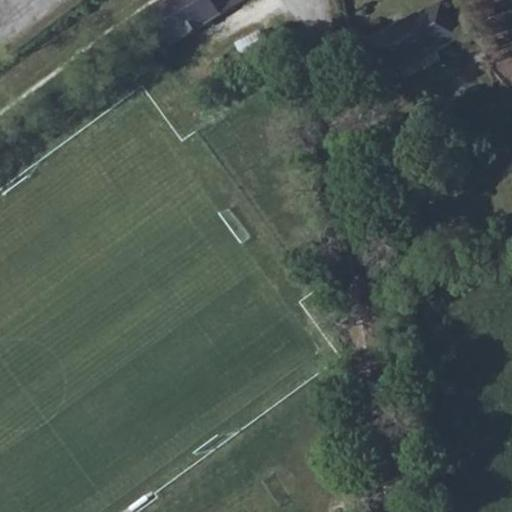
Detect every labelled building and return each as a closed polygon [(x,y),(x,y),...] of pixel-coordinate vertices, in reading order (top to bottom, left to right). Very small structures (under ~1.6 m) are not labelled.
[(45,0),(39,5),(46,14),(65,0),(45,0)] [(174,0),(150,15),(170,47),(246,0),(174,0)] [(369,45),(384,77),(401,69),(437,51),(461,39),(444,3),(414,18),(416,22),(369,45)] [(260,32),(237,44),(244,58),(268,46),(260,32)] [(437,51),(401,69),(407,80),(443,62),(437,51)]
